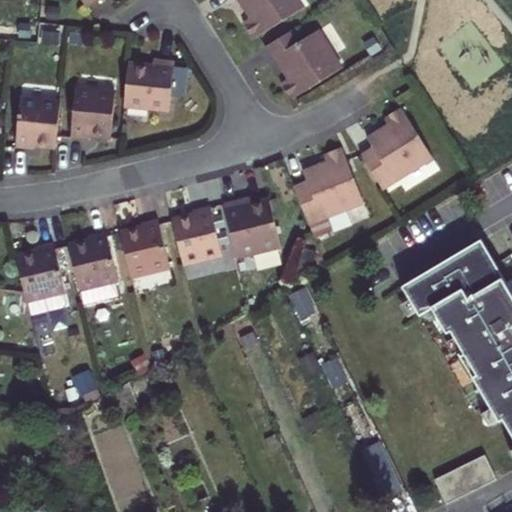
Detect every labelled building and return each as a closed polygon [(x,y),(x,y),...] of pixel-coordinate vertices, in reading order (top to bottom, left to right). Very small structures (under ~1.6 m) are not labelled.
[(71,0),(84,20),(101,9),(100,8),(112,0),(71,0)] [(224,0),(228,6),(230,4),(235,12),(243,24),(236,28),(247,45),(296,13),(287,0),(224,0)] [(282,37),(258,53),(265,64),(268,62),(275,73),(282,84),(276,88),(286,105),(335,73),(310,35),(289,48),(282,37)] [(145,72),(121,70),(117,112),(132,114),(162,116),(166,69),(145,67),(145,72)] [(71,92),(66,144),(78,145),(84,145),(85,141),(105,143),(110,96),(71,92)] [(50,152),(54,106),(16,102),(11,152),(21,153),(29,153),(29,150),(50,152)] [(350,160),(372,195),(422,166),(393,115),(376,124),(380,131),(370,137),(358,144),(362,153),(350,160)] [(285,191),(299,230),(353,212),(335,156),(316,161),(319,171),(309,174),(296,178),(299,186),(285,191)] [(236,203),(214,208),(227,257),(270,247),(259,207),(243,210),(237,212),(236,203)] [(163,226),(175,272),(214,263),(202,214),(184,218),(185,221),(178,222),(163,226)] [(111,238),(123,284),(161,275),(149,226),(131,230),(132,234),(128,234),(111,238)] [(74,247),(59,250),(73,310),(106,302),(103,288),(110,287),(97,238),(80,242),(81,245),(74,247)] [(511,309),(472,244),(395,292),(413,321),(425,313),(441,338),(445,336),(471,379),(467,382),(494,425),(498,423),(511,446),(511,309)] [(20,260),(4,263),(10,290),(18,324),(52,316),(55,311),(53,301),(55,300),(43,252),(24,255),(25,259),(20,260)] [(335,400),(350,432),(368,423),(353,392),(335,400)] [(478,458),(428,483),(440,508),(490,483),(478,458)]
